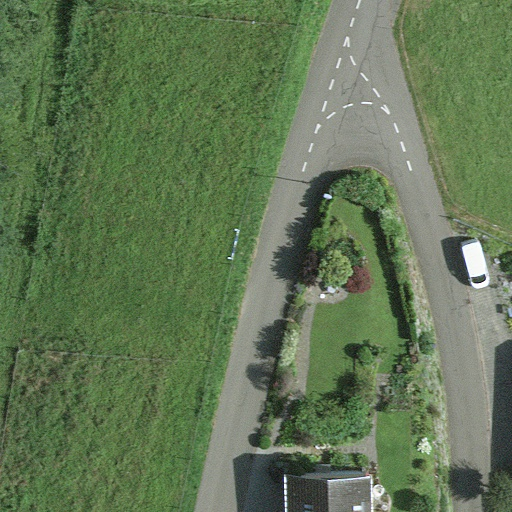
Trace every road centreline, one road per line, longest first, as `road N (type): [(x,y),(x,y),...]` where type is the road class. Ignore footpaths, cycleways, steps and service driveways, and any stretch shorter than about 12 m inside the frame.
road 1 (residential): [(334,71),(387,106),(454,342),(472,511)]
road 2 (residential): [(334,71),(216,511)]
